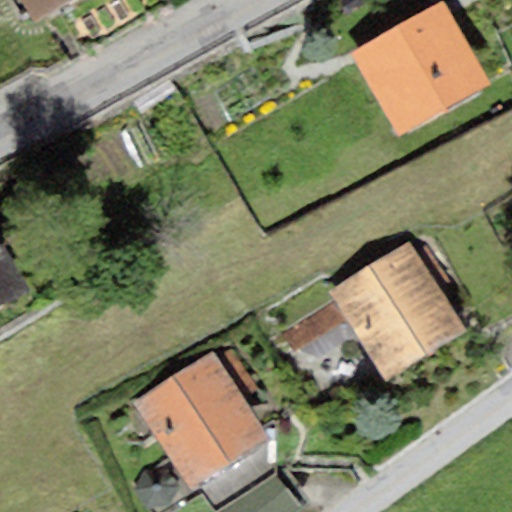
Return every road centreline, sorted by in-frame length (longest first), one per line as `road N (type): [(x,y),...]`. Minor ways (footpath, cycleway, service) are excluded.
road 1 (residential): [(264,0),(0,143)]
road 2 (residential): [(511,397),(355,511)]
